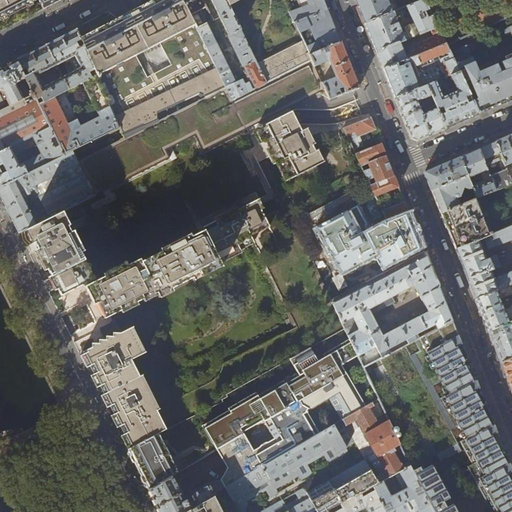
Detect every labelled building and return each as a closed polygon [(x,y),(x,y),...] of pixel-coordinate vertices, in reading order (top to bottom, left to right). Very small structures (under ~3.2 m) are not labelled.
[(0,0),(0,19),(37,0),(39,0),(44,9),(60,0),(0,0)] [(109,12),(76,29),(80,38),(96,75),(115,117),(120,128),(123,135),(157,119),(156,113),(197,93),(204,96),(224,86),(216,69),(196,28),(194,25),(189,14),(184,4),(182,0),(139,0),(140,7),(130,12),(117,19),(109,12)] [(257,64),(228,5),(225,0),(211,0),(228,34),(227,35),(242,66),(243,66),(250,80),(244,83),(241,78),(234,82),(206,23),(196,28),(216,69),(224,86),(231,100),(254,88),(266,82),(257,64)] [(323,0),(283,0),(294,23),(327,10),(323,0)] [(386,0),(355,0),(356,2),(358,8),(364,23),(365,24),(391,12),(386,0)] [(424,0),(419,0),(406,6),(414,23),(406,26),(404,30),(406,35),(405,37),(403,38),(394,14),(397,13),(396,10),(391,12),(365,24),(370,38),(376,52),(399,42),(430,30),(437,27),(432,15),(427,17),(425,11),(429,9),(424,0)] [(206,6),(189,14),(194,25),(196,28),(206,23),(213,20),(206,6)] [(364,23),(358,8),(356,8),(362,24),(364,23)] [(294,23),(303,41),(309,54),(323,48),(327,47),(340,42),(334,26),(327,10),(294,23)] [(473,44),(450,55),(458,72),(463,82),(469,80),(477,98),(472,100),(479,114),(483,112),(503,103),(511,99),(511,26),(504,30),(506,36),(511,33),(511,55),(506,58),(508,62),(504,63),(506,69),(501,71),(498,66),(494,67),(492,64),(479,70),(471,52),(476,50),(473,44)] [(437,27),(430,30),(433,37),(407,47),(410,54),(405,55),(399,42),(376,52),(377,54),(383,69),(445,43),(437,27)] [(49,43),(45,45),(56,65),(64,61),(65,63),(69,61),(74,70),(62,77),(67,89),(68,89),(81,83),(99,117),(79,128),(60,92),(43,102),(38,104),(50,128),(55,136),(59,144),(65,155),(73,151),(120,128),(115,117),(96,75),(80,38),(76,29),(49,43)] [(311,60),(309,54),(303,41),(257,64),(266,82),(311,60)] [(351,70),(340,42),(327,47),(329,52),(325,53),(323,48),(309,54),(311,60),(314,66),(328,61),(335,78),(322,83),(325,88),(329,99),(352,91),(359,89),(351,70)] [(436,81),(450,75),(458,72),(446,45),(445,43),(383,69),(383,71),(395,98),(427,85),(436,81)] [(42,46),(16,60),(21,72),(26,69),(28,74),(24,76),(33,95),(35,99),(40,97),(43,102),(60,92),(67,89),(62,77),(43,86),(39,77),(48,72),(47,70),(56,65),(45,45),(42,46)] [(24,76),(21,72),(16,60),(4,66),(0,68),(0,111),(33,95),(24,76)] [(316,69),(314,66),(311,60),(266,82),(254,88),(231,100),(224,86),(204,96),(197,93),(156,113),(157,119),(123,135),(120,128),(73,151),(95,196),(170,157),(167,149),(196,134),(204,149),(325,88),(322,83),(321,80),(316,69)] [(321,68),(316,69),(321,80),(326,79),(321,68)] [(458,72),(450,75),(456,91),(443,96),(436,81),(427,85),(432,96),(437,109),(445,128),(461,121),(479,114),(472,100),(463,82),(458,72)] [(416,102),(432,96),(427,85),(395,98),(397,105),(411,138),(413,139),(416,141),(432,134),(445,128),(437,109),(422,114),(419,107),(419,108),(416,102)] [(38,104),(35,99),(33,95),(0,111),(0,151),(11,146),(11,148),(31,138),(50,128),(38,104)] [(279,161),(289,180),(322,163),(305,128),(302,130),(297,121),(294,114),(292,110),(259,128),(266,141),(267,140),(270,146),(269,147),(277,163),(279,161)] [(372,120),(370,118),(364,120),(343,128),(355,154),(381,144),(378,138),(372,120)] [(31,138),(40,155),(20,165),(11,148),(11,146),(0,151),(0,195),(7,209),(19,233),(27,229),(69,208),(95,196),(73,151),(65,155),(59,144),(54,146),(50,138),(55,136),(50,128),(31,138)] [(511,134),(509,136),(495,142),(504,165),(511,161),(511,134)] [(480,148),(479,149),(495,190),(511,183),(511,182),(509,178),(504,165),(495,142),(480,148)] [(375,196),(398,187),(390,166),(381,144),(355,154),(361,166),(367,164),(375,183),(370,186),(375,196)] [(469,153),(460,157),(467,175),(468,177),(473,175),(474,177),(477,176),(476,174),(481,172),(484,179),(471,185),(476,198),(495,190),(479,149),(469,153)] [(467,175),(460,157),(449,162),(424,172),(428,181),(432,190),(456,180),(455,177),(453,178),(452,176),(454,174),(456,173),(459,179),(467,175)] [(471,185),(468,177),(467,175),(459,179),(456,180),(432,190),(433,193),(441,213),(474,199),(476,198),(471,185)] [(398,187),(375,196),(384,217),(386,221),(387,222),(409,213),(406,207),(401,193),(398,187)] [(183,201),(188,212),(192,210),(187,199),(183,201)] [(474,199),(441,213),(443,217),(448,231),(455,249),(491,234),(490,231),(488,233),(474,199)] [(96,304),(103,318),(157,292),(158,294),(222,263),(221,260),(255,243),(252,235),(270,226),(257,200),(201,228),(203,232),(140,263),(139,260),(85,287),(94,305),(96,304)] [(409,213),(387,222),(387,225),(383,223),(368,230),(366,224),(367,224),(358,205),(317,224),(327,245),(329,244),(337,262),(338,262),(343,271),(377,254),(384,267),(423,248),(420,241),(417,234),(409,213)] [(76,223),(69,208),(27,229),(30,234),(35,243),(54,283),(61,296),(99,278),(90,259),(91,258),(87,251),(90,249),(80,228),(76,230),(73,224),(76,223)] [(511,283),(511,225),(491,234),(455,249),(461,264),(475,299),(511,283)] [(452,321),(440,292),(424,252),(331,300),(344,328),(362,365),(363,367),(367,365),(380,358),(404,346),(413,341),(452,321)] [(339,290),(348,286),(342,273),(333,277),(339,290)] [(488,331),(511,320),(511,283),(475,299),(483,317),(488,331)] [(204,307),(190,314),(193,319),(206,312),(204,307)] [(511,357),(511,320),(488,331),(494,346),(501,362),(511,357)] [(472,463),(467,466),(491,511),(511,511),(511,469),(504,450),(499,437),(487,408),(481,393),(470,365),(464,349),(452,321),(413,341),(419,351),(410,356),(404,346),(380,358),(424,440),(428,438),(440,461),(461,450),(450,430),(460,425),(466,437),(460,441),(472,463)] [(120,434),(127,449),(158,434),(168,429),(159,411),(162,409),(146,375),(142,376),(134,359),(148,352),(136,327),(124,333),(116,332),(116,336),(109,336),(109,340),(102,340),(102,343),(95,343),(95,347),(82,353),(83,354),(80,356),(110,414),(120,434)] [(346,374),(362,365),(344,328),(226,394),(227,396),(221,400),(222,402),(195,415),(217,449),(244,434),(265,422),(346,374)] [(511,357),(501,362),(510,386),(511,390),(511,357)] [(244,434),(217,449),(229,469),(220,481),(224,489),(319,433),(307,412),(330,399),(342,420),(365,407),(346,374),(265,422),(275,441),(265,448),(261,449),(254,453),(244,434)] [(365,407),(342,420),(319,433),(224,489),(216,494),(184,511),(325,511),(328,511),(340,504),(361,493),(374,486),(410,466),(394,433),(390,425),(378,399),(365,407)] [(390,425),(394,433),(399,431),(394,423),(390,425)] [(158,434),(127,449),(139,473),(143,480),(148,490),(174,475),(179,472),(171,458),(172,458),(166,447),(165,447),(158,434)] [(423,461),(430,457),(426,450),(419,454),(423,461)] [(456,511),(431,464),(421,470),(419,467),(412,470),(433,511),(456,511)] [(433,511),(412,470),(410,466),(374,486),(375,490),(385,511),(433,511)] [(174,475),(148,490),(151,496),(158,511),(184,511),(216,494),(209,482),(194,490),(191,486),(188,487),(189,488),(183,491),(174,475)] [(385,511),(375,490),(363,497),(361,493),(340,504),(342,508),(334,511),(385,511)] [(113,511),(107,499),(106,499),(102,492),(96,495),(100,503),(98,503),(102,511),(113,511)]
